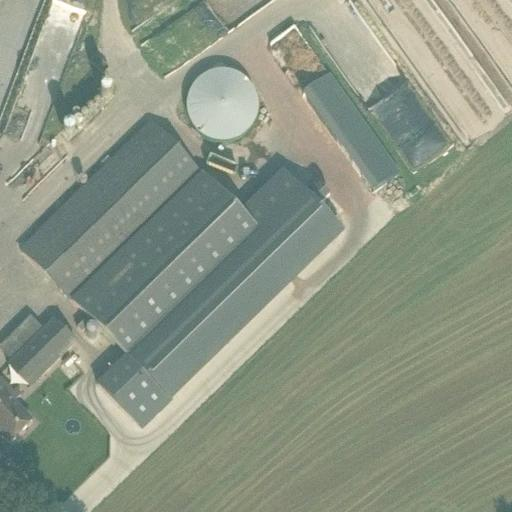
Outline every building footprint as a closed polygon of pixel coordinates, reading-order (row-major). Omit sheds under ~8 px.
[(54,0),(55,0),(85,15),(92,0),(91,0),(54,0)] [(0,96),(16,55),(5,51),(1,61),(0,60),(0,96)] [(299,191),(256,233),(150,125),(19,253),(86,320),(91,325),(126,361),(97,389),(138,431),(340,235),(316,211),(329,197),(319,187),(307,199),(299,191)] [(437,147),(401,138),(395,162),(426,170),(431,152),(445,156),(449,137),(439,135),(437,147)] [(86,320),(76,330),(81,335),(91,325),(86,320)] [(7,368),(29,391),(75,345),(53,323),(7,368)] [(0,438),(8,447),(31,425),(12,406),(20,398),(15,393),(11,396),(0,384),(0,438)]
